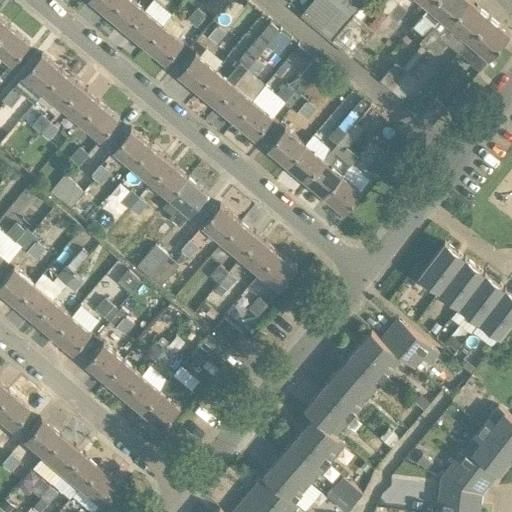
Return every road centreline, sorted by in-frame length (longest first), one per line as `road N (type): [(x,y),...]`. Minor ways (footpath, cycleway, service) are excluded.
road 1 (residential): [(38,0),(362,277)]
road 2 (residential): [(184,490),(362,277)]
road 3 (residential): [(184,490),(0,334)]
road 4 (residential): [(421,205),(511,87)]
